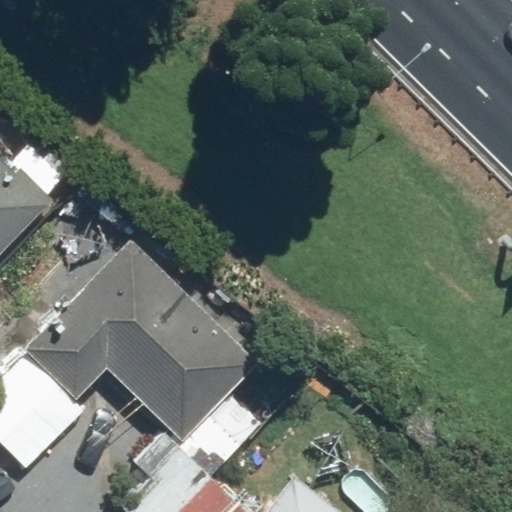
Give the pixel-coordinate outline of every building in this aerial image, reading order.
[(0,244),(53,187),(0,138),(0,244)] [(261,350),(134,227),(28,335),(81,386),(110,356),(185,428),(261,350)] [(0,453),(14,457),(35,384),(0,374),(0,453)] [(178,431),(120,493),(141,511),(228,511),(245,494),(178,431)] [(361,511),(297,463),(259,511),(361,511)]
